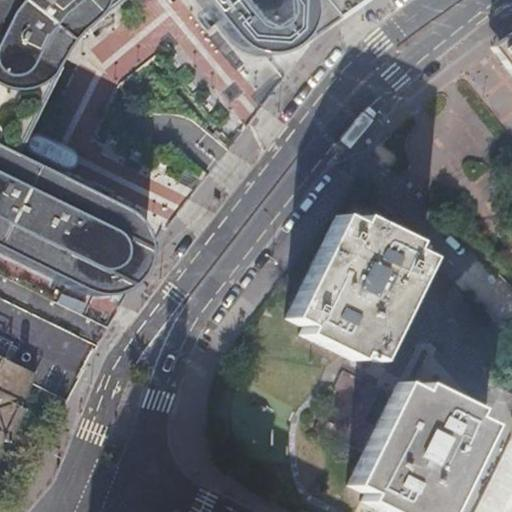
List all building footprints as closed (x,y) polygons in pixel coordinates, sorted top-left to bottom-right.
[(343,0),(0,0),(0,253),(80,292),(89,294),(97,294),(105,293),(112,291),(119,287),(125,282),(130,276),(134,269),(137,262),(138,255),(138,247),(137,239),(135,232),(131,225),(126,219),(120,214),(114,210),(33,171),(3,156),(14,133),(37,89),(48,68),(63,39),(63,38),(84,20),(110,0),(188,0),(227,47),(233,51),(240,54),(247,56),(254,56),(261,56),(268,54),(274,51),(342,1),(343,0)] [(511,40),(497,52),(511,70),(511,40)] [(350,360),(353,352),(370,361),(421,259),(404,250),(408,243),(355,218),(352,225),(335,217),(330,227),(285,318),(302,326),(298,334),(350,360)] [(0,448),(6,436),(11,439),(28,405),(22,402),(35,376),(38,370),(13,359),(20,344),(10,339),(11,336),(0,330),(0,448)] [(440,511),(483,426),(465,417),(469,410),(417,385),(413,392),(396,384),(347,485),(364,493),(360,502),(380,511),(440,511)] [(511,511),(511,449),(484,510),(482,509),(480,511),(511,511)]
